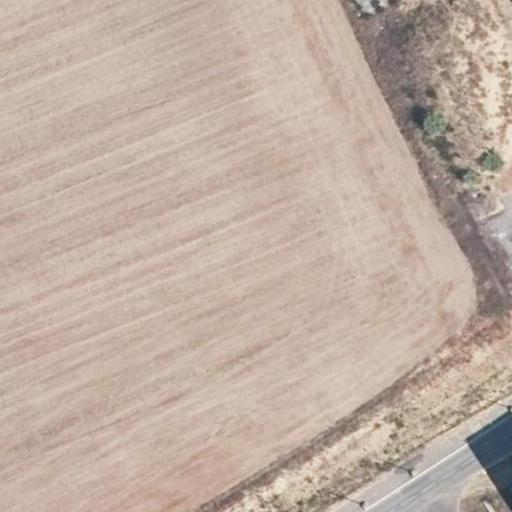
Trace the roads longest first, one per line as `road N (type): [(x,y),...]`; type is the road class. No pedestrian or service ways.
road 1 (residential): [(425,0),(511,154)]
road 2 (tertiary): [(511,430),(384,511)]
